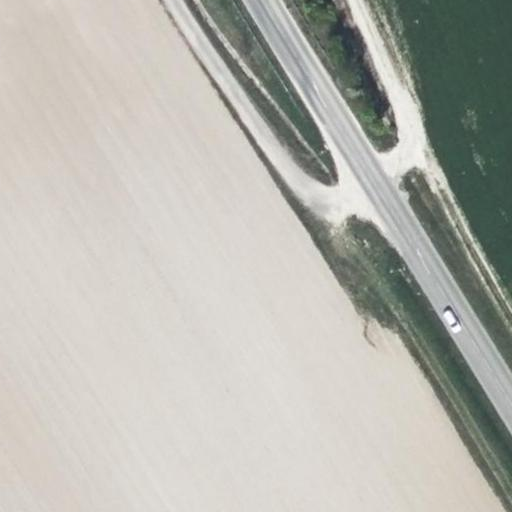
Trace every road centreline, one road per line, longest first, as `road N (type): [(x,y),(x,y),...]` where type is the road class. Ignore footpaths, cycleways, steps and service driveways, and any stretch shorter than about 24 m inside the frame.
road 1 (tertiary): [(511,415),(261,0)]
road 2 (track): [(335,202),(511,511)]
road 3 (track): [(511,315),(434,181),(373,0)]
